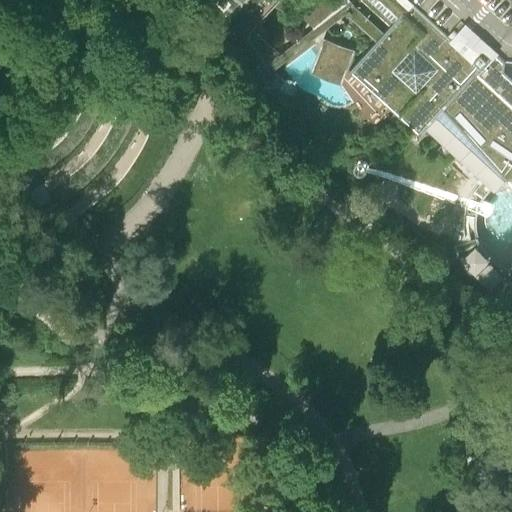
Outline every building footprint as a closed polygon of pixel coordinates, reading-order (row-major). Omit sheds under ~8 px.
[(326,13),(339,0),(315,0),(302,15),(312,25),(319,18),(321,20),(327,14),(326,13)] [(362,0),(391,26),(407,8),(397,0),(362,0)] [(511,0),(397,0),(407,8),(484,60),(504,59),(511,60),(511,0)] [(416,133),(424,125),(494,190),(502,186),(511,183),(511,184),(511,76),(503,68),(504,59),(484,60),(407,8),(391,26),(384,33),(349,72),(416,133)] [(274,56),(249,34),(247,36),(239,29),(229,40),(249,70),(263,69),(263,67),(274,56)] [(317,61),(313,73),(337,82),(349,52),(325,42),(317,61)] [(511,60),(504,59),(503,68),(511,76),(511,60)]
